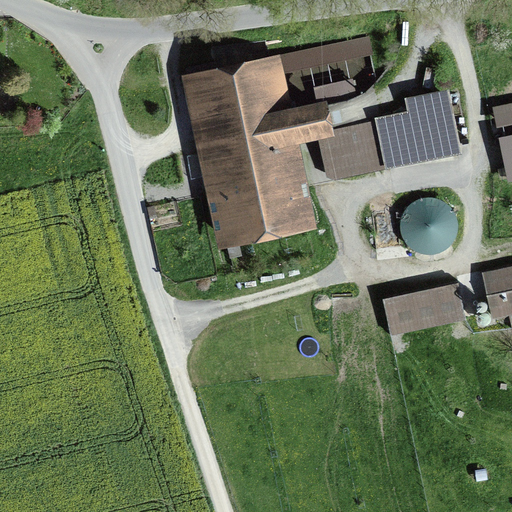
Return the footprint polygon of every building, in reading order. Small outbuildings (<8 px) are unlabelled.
[(209,121),(233,236),(297,222),(280,141),(324,132),(327,132),(326,130),(322,107),(275,117),(265,68),(264,68),(261,54),(189,69),(192,83),(186,84),(194,124),(209,121)] [(388,168),(456,154),(455,148),(456,148),(445,94),(409,102),(412,114),(378,121),(378,120),(326,130),(327,132),(324,132),(333,173),(387,162),(388,168)] [(511,106),(499,109),(506,143),(505,143),(509,167),(500,169),(502,177),(511,175),(511,174),(511,106)] [(409,246),(417,251),(426,254),(435,253),(443,250),(450,245),(455,237),(457,228),(457,219),(453,211),(447,203),(438,199),(429,197),(419,199),(411,203),(404,211),(401,220),(400,229),(403,239),(409,246)] [(511,263),(486,269),(497,320),(511,316),(511,263)] [(458,283),(383,299),(390,334),(466,318),(458,283)] [(479,313),(481,314),(483,314),(484,313),(486,312),(487,310),(487,309),(487,307),(486,305),(485,304),(483,303),(482,303),(480,303),(478,304),(477,306),(476,307),(476,309),(477,311),(478,312),(479,313)] [(484,328),(486,327),(488,326),(489,325),(490,323),(490,321),(490,319),(489,317),(487,316),(485,315),(483,315),(481,316),(480,317),(478,319),(478,321),(478,323),(479,325),(480,326),(482,327),(484,328)]
